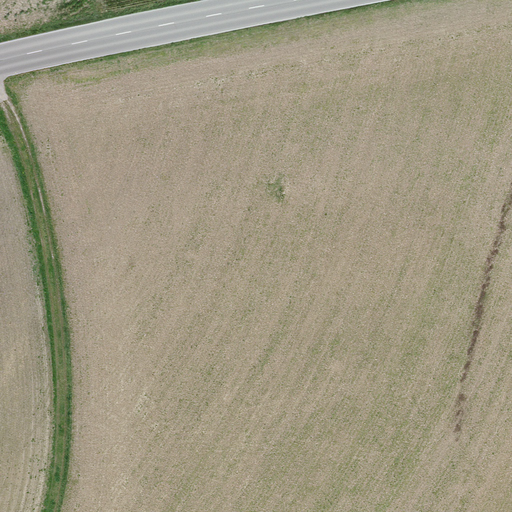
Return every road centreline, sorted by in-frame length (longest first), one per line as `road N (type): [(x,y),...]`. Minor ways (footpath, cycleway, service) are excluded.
road 1 (track): [(47,511),(61,424),(55,289),(49,244),(0,93)]
road 2 (tertiary): [(0,60),(299,0)]
